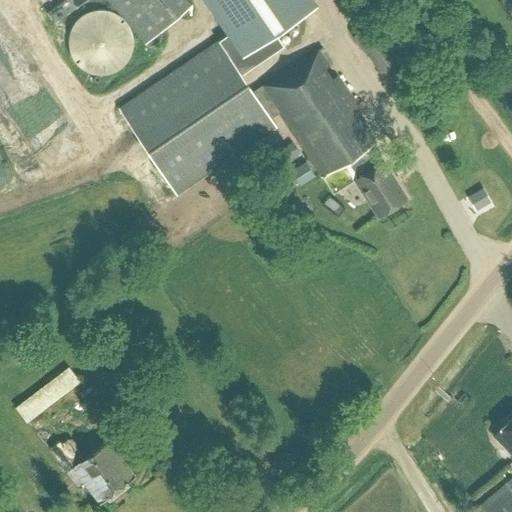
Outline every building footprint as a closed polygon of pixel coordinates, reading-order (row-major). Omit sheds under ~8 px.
[(186,0),(109,0),(146,43),(191,5),(186,0)] [(209,0),(232,32),(230,33),(118,109),(176,193),(275,125),(270,118),(279,112),(321,177),(346,161),(374,143),(363,127),(362,127),(352,113),(358,109),(336,76),(330,80),(323,69),(332,63),(322,48),(253,93),(240,74),(283,45),(275,34),(312,8),(306,0),(209,0)] [(82,15),(80,17),(77,19),(76,21),(74,23),(72,25),(71,28),(70,30),(69,33),(68,36),(68,39),(68,41),(68,44),(68,47),(68,50),(69,53),(70,55),(72,58),(73,60),(75,62),(77,65),(79,67),(81,68),(83,70),(86,71),(88,72),(91,73),(94,74),(97,75),(99,75),(102,75),(105,74),(108,74),(111,73),(113,72),(116,71),(118,69),(121,67),(123,65),(125,63),(127,61),(128,58),(129,56),(131,53),(131,50),(132,47),(132,45),(132,42),(132,39),(132,36),(131,33),(130,30),(129,28),(128,25),(126,23),(125,21),(123,19),(121,17),(118,15),(116,14),(113,13),(111,12),(108,11),(106,10),(103,10),(100,10),(97,10),(94,10),(92,11),(89,12),(87,13),(84,14),(82,15)] [(352,36),(390,85),(416,65),(379,16),(352,36)] [(420,79),(412,85),(417,91),(425,86),(420,79)] [(333,194),(354,180),(357,177),(346,161),(321,177),(333,194)] [(378,216),(405,199),(380,162),(354,180),(378,216)] [(67,366),(15,404),(77,487),(84,482),(98,501),(134,474),(108,440),(121,431),(95,395),(86,400),(80,391),(81,384),(67,366)] [(510,453),(511,455),(511,413),(493,432),(511,451),(510,453)] [(468,511),(511,511),(511,476),(511,475),(468,511)]
